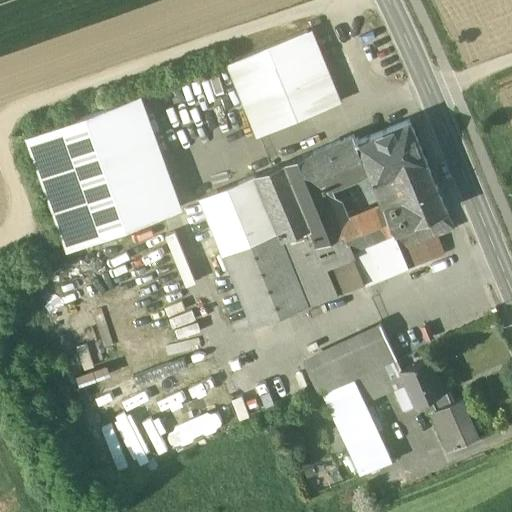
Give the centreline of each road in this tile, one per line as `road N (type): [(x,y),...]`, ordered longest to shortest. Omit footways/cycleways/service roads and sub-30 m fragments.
road 1 (track): [(0,262),(42,246),(13,131),(341,0)]
road 2 (secondary): [(511,294),(386,0)]
